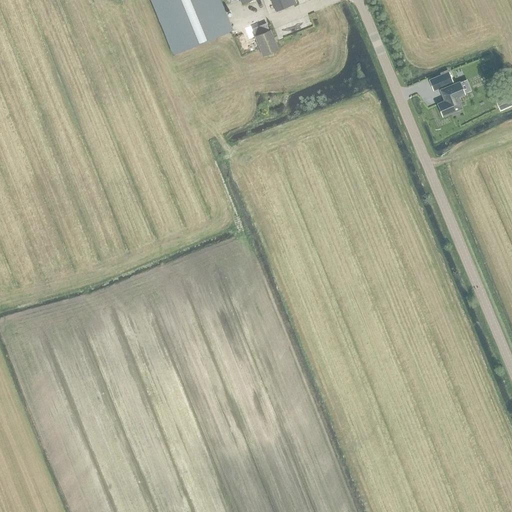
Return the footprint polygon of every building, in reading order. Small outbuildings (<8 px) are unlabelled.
[(152,0),(173,53),(231,30),(219,0),(152,0)] [(239,0),(249,23),(295,4),(293,0),(239,0)] [(255,37),(263,56),(278,50),(270,31),(269,31),(266,24),(253,29),(256,36),(255,37)] [(429,80),(433,89),(452,81),(448,72),(429,80)] [(442,116),(461,108),(456,98),(465,94),(464,93),(460,83),(460,82),(440,91),(445,101),(437,104),(442,116)]
